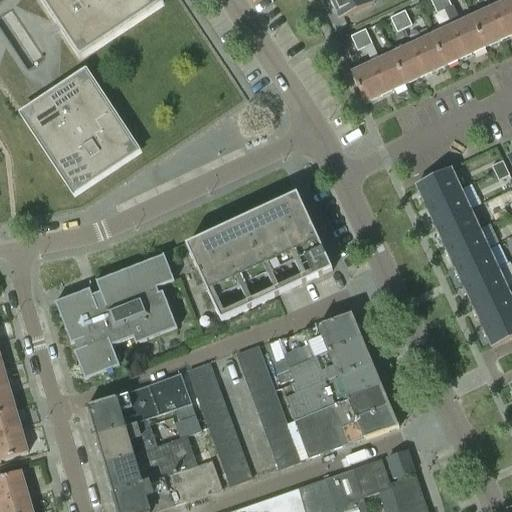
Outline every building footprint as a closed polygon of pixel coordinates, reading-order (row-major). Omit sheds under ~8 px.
[(50,0),(53,4),(47,8),(46,7),(45,7),(57,26),(75,53),(89,44),(93,50),(91,51),(92,52),(134,24),(130,17),(143,8),(147,16),(162,6),(157,0),(50,0)] [(371,0),(330,0),(329,1),(338,22),(374,5),(371,0)] [(438,0),(432,0),(430,1),(437,16),(444,13),(438,0)] [(506,40),(511,36),(511,2),(511,0),(510,0),(491,9),(506,40)] [(491,9),(471,18),(486,49),(506,40),(491,9)] [(405,13),(397,16),(404,31),(411,28),(405,13)] [(397,16),(390,20),(397,35),(404,31),(397,16)] [(471,18),(451,27),(466,58),(486,49),(471,18)] [(446,67),(466,58),(451,27),(431,37),(446,67)] [(365,31),(358,35),(365,50),(372,46),(365,31)] [(358,35),(350,38),(357,53),(365,50),(358,35)] [(431,37),(411,46),(426,77),(446,67),(431,37)] [(406,86),(426,77),(411,46),(391,55),(406,86)] [(391,55),(371,64),(385,95),(406,86),(391,55)] [(365,105),(385,95),(371,64),(350,74),(365,105)] [(85,72),(50,95),(28,110),(37,123),(31,127),(30,126),(29,127),(70,189),(83,180),(88,188),(133,158),(132,156),(131,157),(123,145),(130,140),(103,98),(101,99),(102,100),(96,104),(88,91),(95,86),(85,72)] [(491,168),(495,176),(506,170),(502,163),(491,168)] [(506,170),(495,176),(498,183),(509,178),(506,170)] [(425,208),(460,191),(451,171),(415,188),(425,208)] [(425,208),(434,228),(470,212),(460,191),(425,208)] [(334,271),(298,195),(187,247),(199,273),(202,278),(208,292),(222,323),(334,271)] [(470,212),(434,228),(444,248),(479,232),(470,212)] [(453,269),(488,252),(479,232),(444,248),(453,269)] [(176,305),(208,292),(202,278),(198,280),(196,274),(199,273),(187,247),(95,283),(100,294),(92,297),(90,291),(55,305),(70,345),(70,346),(74,345),(77,352),(73,354),(74,355),(75,355),(85,381),(84,381),(84,382),(120,368),(112,348),(133,340),(136,347),(177,330),(166,304),(174,300),(176,305)] [(463,289),(498,272),(488,252),(453,269),(463,289)] [(463,289),(472,309),(507,292),(498,272),(463,289)] [(482,329),(511,314),(511,302),(507,292),(472,309),(482,329)] [(511,314),(482,329),(491,349),(511,339),(511,314)] [(362,341),(352,316),(302,334),(307,347),(284,357),(279,342),(266,347),(276,375),(362,341)] [(372,365),(362,341),(276,375),(280,386),(293,380),(295,385),(282,390),(285,399),(339,379),(372,365)] [(237,357),(241,368),(262,359),(258,349),(237,357)] [(266,370),(262,359),(241,368),(244,378),(266,370)] [(349,402),(382,388),(372,365),(339,379),(285,399),(294,424),(348,401),(349,402)] [(213,376),(209,366),(188,374),(192,384),(213,376)] [(0,392),(9,390),(3,368),(0,369),(0,392)] [(270,380),(266,370),(244,378),(248,389),(270,380)] [(192,384),(196,395),(217,387),(213,376),(192,384)] [(175,412),(191,407),(180,377),(117,400),(116,401),(116,400),(85,409),(94,437),(147,421),(175,412)] [(274,391),(270,380),(248,389),(252,399),(274,391)] [(196,395),(199,405),(221,397),(217,387),(196,395)] [(399,430),(382,388),(349,402),(348,401),(294,424),(308,461),(399,430)] [(0,392),(0,415),(15,411),(9,390),(0,392)] [(277,401),(274,391),(252,399),(256,409),(277,401)] [(199,405),(203,416),(225,408),(221,397),(199,405)] [(281,411),(277,401),(256,409),(260,420),(281,411)] [(185,439),(201,434),(191,407),(175,412),(180,427),(175,428),(179,441),(185,439)] [(203,416),(207,426),(228,418),(225,408),(203,416)] [(0,438),(21,432),(15,411),(0,415),(0,438)] [(285,422),(281,411),(260,420),(263,430),(285,422)] [(228,418),(207,426),(211,436),(232,429),(228,418)] [(126,460),(157,449),(147,421),(94,437),(102,466),(126,460)] [(289,432),(285,422),(263,430),(267,440),(289,432)] [(232,429),(211,436),(215,447),(236,439),(232,429)] [(0,462),(28,454),(21,432),(0,438),(0,462)] [(293,443),(289,432),(267,440),(271,451),(293,443)] [(164,479),(212,462),(208,451),(191,457),(185,439),(179,441),(157,449),(126,460),(102,466),(111,495),(164,479)] [(236,439),(215,447),(218,457),(240,449),(236,439)] [(296,453),(293,443),(271,451),(275,461),(296,453)] [(218,457),(222,468),(244,460),(240,449),(218,457)] [(300,464),(296,453),(275,461),(278,471),(300,464)] [(407,453),(386,460),(393,480),(414,473),(407,453)] [(244,460),(222,468),(226,478),(248,470),(244,460)] [(222,491),(212,462),(164,479),(111,495),(115,511),(162,511),(169,510),(222,491)] [(365,511),(396,511),(389,485),(381,462),(353,472),(362,499),(365,511)] [(230,488),(252,481),(248,470),(226,478),(230,488)] [(335,511),(365,511),(362,499),(353,472),(325,481),(335,509),(335,511)] [(0,478),(0,502),(27,494),(21,473),(0,478)] [(427,511),(415,477),(389,485),(396,511),(427,511)] [(335,511),(335,509),(325,481),(296,491),(302,511),(335,511)] [(302,511),(296,491),(267,501),(271,511),(302,511)] [(32,511),(27,494),(0,502),(0,511),(32,511)] [(271,511),(267,501),(238,511),(271,511)]
